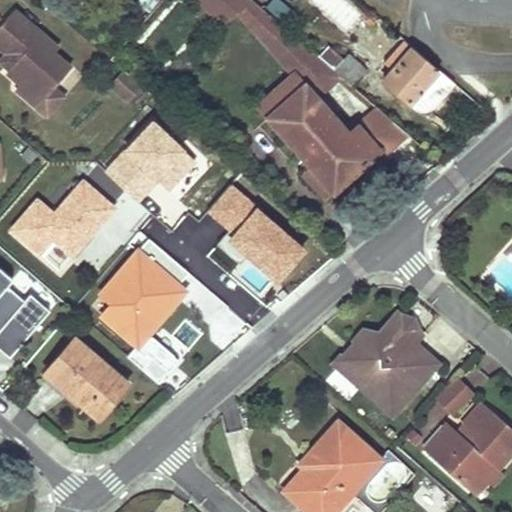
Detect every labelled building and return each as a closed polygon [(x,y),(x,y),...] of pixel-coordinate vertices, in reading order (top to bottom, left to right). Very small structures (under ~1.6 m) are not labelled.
[(201,0),(224,25),(239,11),(295,71),(308,87),(309,85),(320,98),(343,73),(320,54),(257,0),(201,0)] [(286,19),(290,14),(295,9),(283,0),(262,0),(263,0),(286,19)] [(15,9),(0,25),(0,44),(11,53),(17,59),(12,66),(8,70),(22,82),(21,83),(35,95),(50,78),(57,84),(71,67),(54,52),(59,47),(15,9)] [(375,13),(370,16),(365,19),(368,25),(381,19),(375,13)] [(404,39),(391,53),(399,61),(412,46),(404,39)] [(320,54),(343,73),(356,84),(370,68),(350,51),(346,55),(330,42),(320,54)] [(421,108),(423,108),(424,108),(426,107),(428,107),(429,106),(432,104),(453,81),(412,46),(399,61),(384,77),(418,108),(421,108)] [(5,60),(12,66),(17,59),(11,53),(5,60)] [(130,98),(142,85),(123,68),(111,82),(130,98)] [(295,71),(263,99),(275,114),(308,87),(295,71)] [(50,78),(35,95),(51,109),(66,92),(57,84),(50,78)] [(348,129),(320,98),(309,85),(308,87),(275,114),(275,115),(313,162),(334,187),(380,147),(383,151),(409,129),(379,104),(348,129)] [(195,158),(152,118),(104,169),(137,198),(151,183),(145,178),(151,172),(167,187),(195,158)] [(306,168),(327,193),(334,187),(313,162),(306,168)] [(114,205),(83,178),(54,212),(37,197),(11,228),(38,251),(51,236),(72,254),(92,231),(89,229),(94,222),(97,225),(114,205)] [(259,205),(230,181),(208,207),(237,231),(232,237),(226,232),(217,242),(241,262),(249,251),(279,276),(304,246),(258,207),(259,205)] [(189,270),(148,236),(102,291),(113,301),(102,314),(137,343),(127,355),(159,382),(179,358),(148,332),(171,303),(165,298),(189,270)] [(0,328),(14,340),(33,318),(0,288),(0,328)] [(337,370),(392,418),(439,364),(414,343),(420,334),(396,315),(372,342),(365,337),(353,351),(359,356),(353,363),(347,359),(337,370)] [(360,332),(331,365),(337,370),(347,359),(353,363),(359,356),(353,351),(365,337),(360,332)] [(74,397),(78,394),(82,392),(88,398),(85,400),(100,413),(127,384),(75,338),(47,371),(74,397)] [(456,382),(440,401),(456,415),(473,395),(456,382)] [(481,403),(462,425),(464,426),(470,432),(489,410),(481,403)] [(436,441),(427,452),(478,497),(490,484),(484,479),(494,468),(499,473),(511,457),(511,430),(489,410),(470,432),(462,441),(456,436),(451,432),(440,445),(436,441)] [(322,460),(306,478),(290,495),(307,511),(330,511),(380,458),(338,420),(311,450),(322,460)] [(464,426),(456,436),(462,441),(470,432),(464,426)] [(447,428),(436,441),(440,445),(451,432),(447,428)] [(322,460),(311,450),(298,464),(304,468),(283,490),(290,495),(306,478),(322,460)] [(494,468),(484,479),(490,484),(495,489),(505,478),(499,473),(494,468)]
